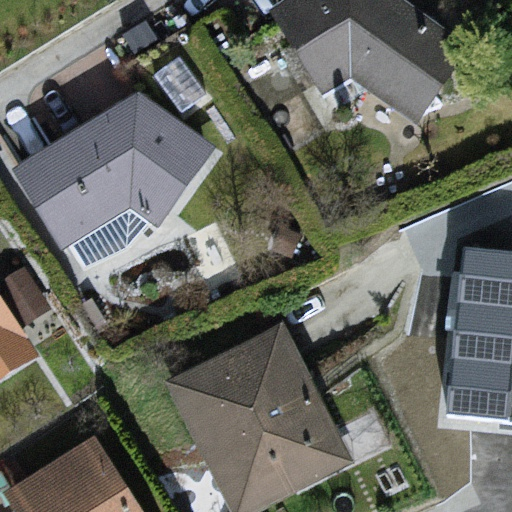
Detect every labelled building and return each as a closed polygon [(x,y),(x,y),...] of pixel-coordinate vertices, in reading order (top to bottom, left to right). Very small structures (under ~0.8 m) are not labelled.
[(374,0),(316,0),(281,20),(326,101),(357,84),(419,125),(463,58),(374,0)] [(141,109),(22,182),(67,256),(133,215),(163,236),(215,158),(141,109)] [(511,254),(466,249),(447,415),(511,421),(511,254)] [(0,300),(0,388),(41,360),(0,300)] [(292,329),(168,393),(229,511),(291,511),(367,473),(292,329)] [(139,511),(101,451),(10,508),(12,511),(139,511)]
